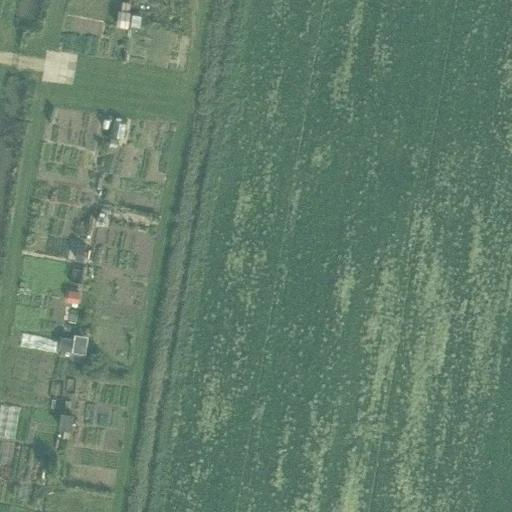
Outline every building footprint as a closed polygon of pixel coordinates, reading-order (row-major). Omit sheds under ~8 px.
[(104,189),(102,198),(109,199),(111,191),(104,189)] [(84,259),(86,245),(78,244),(76,257),(84,259)] [(70,290),(68,301),(79,303),(80,291),(70,290)] [(74,351),(84,353),(86,341),(81,334),(77,334),(74,351)] [(70,350),(72,339),(64,337),(62,349),(70,350)] [(62,427),(71,428),(73,414),(64,412),(62,427)] [(8,456),(23,456),(24,424),(9,423),(8,456)]
